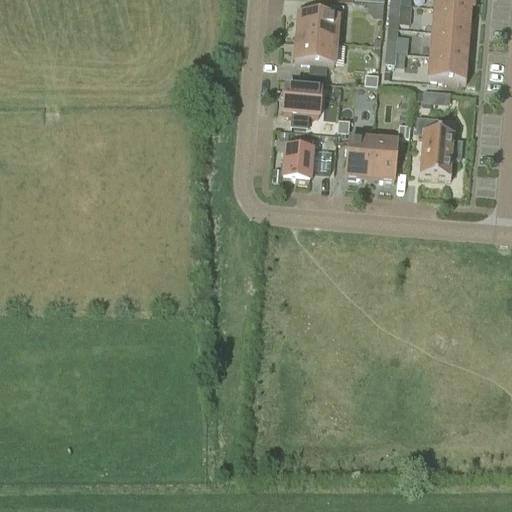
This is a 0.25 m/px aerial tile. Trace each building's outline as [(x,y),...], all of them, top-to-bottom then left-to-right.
[(389,0),(389,9),(397,10),(398,0),(389,0)] [(471,0),(435,0),(434,13),(470,16),(471,0)] [(298,19),(296,44),(299,44),(334,47),(337,10),(326,9),(325,21),(298,19)] [(397,10),(389,9),(388,21),(396,22),(397,10)] [(470,16),(434,13),(432,37),(468,40),(470,16)] [(468,40),(432,37),(430,61),(466,64),(468,40)] [(299,44),(296,44),(293,69),(307,70),(325,71),(332,72),(334,47),(299,44)] [(386,45),(385,57),(394,58),(395,46),(386,45)] [(394,58),(385,57),(384,69),(393,70),(394,58)] [(466,64),(430,61),(428,86),(464,89),(466,64)] [(324,83),(325,71),(307,70),(306,82),(324,83)] [(364,81),(363,92),(375,93),(376,82),(364,81)] [(293,87),(293,94),(319,96),(319,89),(293,87)] [(317,122),(319,96),(293,94),(284,93),(281,119),(317,122)] [(430,98),(422,98),(421,110),(430,110),(430,98)] [(451,147),(451,142),(435,140),(436,126),(416,124),(415,140),(422,141),(418,183),(447,186),(449,165),(458,166),(460,148),(451,147)] [(349,128),(338,127),(337,139),(348,140),(349,128)] [(409,133),(397,132),(396,144),(407,145),(409,133)] [(368,185),(371,146),(347,144),(343,183),(368,185)] [(332,146),(321,145),(320,158),(331,159),(332,146)] [(396,149),(371,146),(368,185),(393,187),(396,149)] [(308,187),(310,157),(284,154),(281,185),(308,187)] [(280,176),(271,175),(270,188),(279,189),(280,176)]
